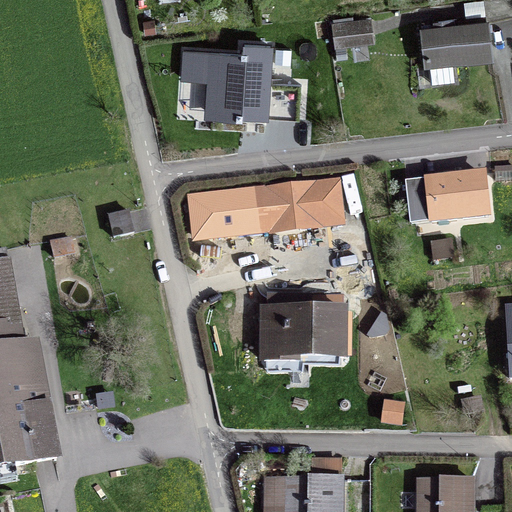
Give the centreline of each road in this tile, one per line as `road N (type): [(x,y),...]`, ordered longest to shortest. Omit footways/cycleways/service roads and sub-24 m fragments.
road 1 (residential): [(511,138),(150,178)]
road 2 (residential): [(511,447),(210,447)]
road 3 (residential): [(210,447),(150,178)]
road 4 (residential): [(150,178),(111,0)]
